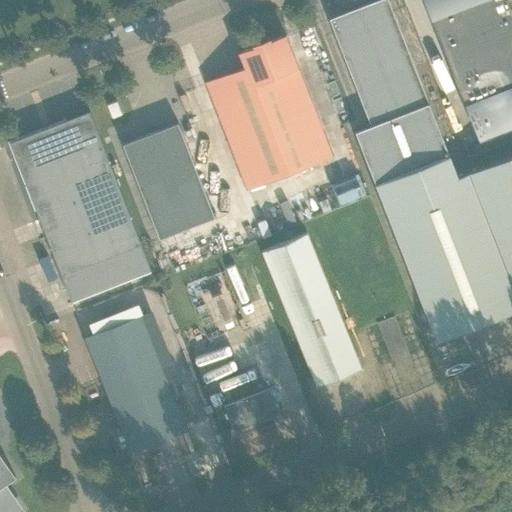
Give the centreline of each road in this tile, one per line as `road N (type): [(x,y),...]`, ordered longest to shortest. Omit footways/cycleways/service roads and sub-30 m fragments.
road 1 (unclassified): [(185,511),(511,384)]
road 2 (unclassified): [(89,511),(0,277)]
road 3 (unclassified): [(0,86),(234,0)]
